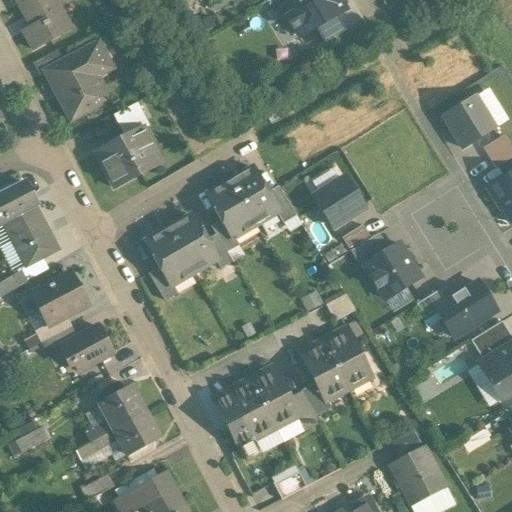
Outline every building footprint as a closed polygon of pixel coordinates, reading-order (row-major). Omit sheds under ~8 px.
[(17,0),(15,2),(30,29),(22,33),(33,51),(71,30),(62,14),(57,17),(50,5),(58,0),(17,0)] [(297,0),(287,6),(282,9),(286,18),(285,19),(293,32),(294,30),(300,39),(315,30),(336,18),(344,12),(339,3),(340,2),(338,0),(297,0)] [(336,18),(315,30),(324,45),(345,33),(336,18)] [(62,62),(47,70),(60,94),(56,96),(70,121),(109,100),(97,77),(112,70),(97,43),(62,62)] [(57,53),(34,65),(39,75),(47,70),(62,62),(57,53)] [(474,98),(442,118),(462,150),(494,131),(474,98)] [(135,106),(113,118),(124,139),(143,129),(143,130),(147,128),(135,106)] [(124,139),(94,155),(113,189),(140,176),(137,171),(151,163),(145,150),(152,146),(143,130),(143,129),(124,139)] [(511,154),(502,138),(482,150),(494,170),(511,159),(511,154)] [(152,146),(145,150),(151,163),(155,169),(162,165),(152,146)] [(155,169),(151,163),(137,171),(140,176),(155,169)] [(266,197),(251,171),(229,184),(255,228),(276,216),(277,215),(266,197)] [(511,175),(487,190),(495,203),(497,202),(511,226),(511,175)] [(314,199),(333,229),(363,210),(343,180),(314,199)] [(255,228),(229,184),(206,197),(220,222),(231,241),(232,241),(255,228)] [(11,192),(9,189),(0,193),(0,225),(2,225),(2,224),(34,207),(34,208),(36,207),(24,185),(11,192)] [(295,218),(278,190),(266,197),(277,215),(276,216),(282,226),(295,218)] [(34,207),(2,224),(2,225),(26,269),(58,252),(34,208),(34,207)] [(204,243),(189,217),(167,230),(193,275),(214,263),(216,262),(204,243)] [(231,241),(220,222),(210,228),(215,236),(225,254),(236,248),(232,241),(231,241)] [(193,275),(167,230),(144,243),(159,269),(170,289),(171,288),(193,275)] [(225,254),(215,236),(204,243),(216,262),(214,263),(219,270),(231,263),(225,254)] [(360,271),(364,269),(363,268),(388,253),(378,236),(350,253),(360,271)] [(388,253),(363,268),(364,269),(384,301),(419,279),(399,246),(388,253)] [(170,289),(159,269),(148,275),(163,302),(175,295),(171,288),(170,289)] [(19,275),(0,286),(0,292),(4,298),(25,285),(19,275)] [(49,286),(43,275),(25,285),(30,294),(30,296),(49,286)] [(49,286),(30,296),(40,314),(45,312),(52,326),(65,319),(87,308),(70,275),(49,286)] [(444,305),(435,311),(435,312),(453,340),(495,314),(477,285),(464,293),(463,291),(450,299),(451,301),(444,305)] [(423,319),(435,312),(435,311),(444,305),(438,293),(415,307),(423,319)] [(354,313),(344,297),(324,307),(333,324),(354,313)] [(45,312),(40,314),(46,327),(47,328),(52,326),(45,312)] [(52,326),(47,328),(46,327),(34,333),(41,345),(70,329),(65,319),(52,326)] [(470,343),(482,363),(511,345),(511,342),(501,324),(470,343)] [(70,329),(41,345),(47,357),(58,351),(58,350),(76,340),(70,329)] [(76,340),(58,350),(58,351),(69,369),(73,367),(77,374),(110,356),(96,329),(76,340)] [(371,381),(346,334),(323,346),(348,393),(371,381)] [(478,366),(500,402),(511,394),(511,345),(482,363),(478,366)] [(348,393),(323,346),(299,358),(314,386),(324,405),(326,404),(348,393)] [(288,401),(273,372),(250,384),(274,430),(296,419),(297,418),(288,401)] [(413,387),(418,400),(432,394),(427,381),(413,387)] [(274,430),(250,384),(217,402),(248,461),(261,454),(254,441),(274,430)] [(314,386),(301,392),(302,394),(315,418),(330,410),(326,404),(324,405),(314,386)] [(117,390),(102,398),(105,403),(99,406),(101,410),(85,418),(92,432),(85,436),(90,445),(101,439),(142,416),(129,390),(120,395),(117,390)] [(315,418),(302,394),(288,401),(297,418),(296,419),(303,433),(318,425),(315,418)] [(142,416),(101,439),(106,448),(114,463),(125,457),(129,465),(151,453),(148,447),(157,442),(142,416)] [(47,441),(41,430),(16,443),(22,455),(47,441)] [(90,445),(75,453),(80,462),(106,448),(101,439),(90,445)] [(425,450),(389,468),(409,508),(446,490),(425,450)] [(166,475),(162,477),(176,503),(180,501),(166,475)] [(298,475),(273,488),(280,502),(305,489),(298,475)] [(106,477),(80,491),(87,503),(113,489),(106,477)] [(176,503),(162,477),(113,504),(117,511),(137,511),(146,507),(149,511),(185,511),(180,501),(176,503)] [(376,511),(371,503),(358,510),(356,505),(344,511),(376,511)]
